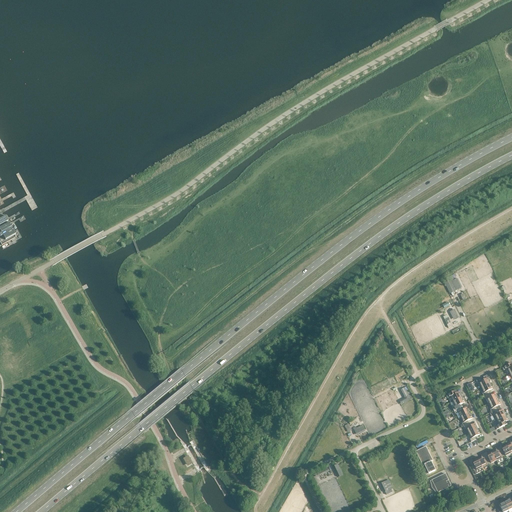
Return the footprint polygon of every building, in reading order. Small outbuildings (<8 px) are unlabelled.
[(3,215),(0,217),(0,228),(8,224),(8,223),(7,222),(8,222),(5,217),(4,217),(3,215)] [(9,224),(8,224),(0,228),(0,237),(12,231),(12,230),(11,229),(11,228),(9,224)] [(12,230),(12,231),(0,237),(0,243),(1,246),(16,238),(15,237),(14,235),(15,235),(12,230)] [(455,280),(451,282),(455,291),(460,289),(455,280)] [(446,316),(443,317),(448,328),(451,327),(446,316)] [(511,363),(510,364),(502,368),(504,371),(507,369),(509,374),(511,372),(511,363)] [(479,383),(481,388),(490,384),(489,381),(488,378),(483,381),(481,378),(476,381),(477,383),(479,383)] [(491,386),(490,384),(481,388),(484,393),(482,394),(484,397),(489,394),(488,391),(493,389),(491,386)] [(410,395),(405,387),(400,390),(405,398),(399,401),(401,405),(410,400),(409,396),(410,395)] [(454,394),(453,392),(445,396),(447,398),(448,398),(451,403),(453,402),(461,398),(460,395),(461,395),(459,392),(454,394)] [(490,397),(489,394),(484,397),(485,399),(486,399),(489,404),(498,400),(496,397),(497,397),(495,394),(490,397)] [(463,400),(461,398),(453,402),(455,407),(454,407),(455,410),(461,408),(460,405),(465,403),(463,400)] [(499,402),(498,400),(489,404),(491,409),(490,409),(491,412),(497,410),(496,407),(501,405),(499,402)] [(462,410),(461,408),(455,410),(454,411),(455,414),(456,414),(458,419),(461,418),(469,413),(468,411),(469,411),(467,408),(462,410)] [(498,412),(497,410),(491,412),(490,413),(491,417),(493,416),(495,420),(497,420),(505,415),(504,413),(505,413),(503,410),(498,412)] [(470,416),(469,413),(461,418),(463,423),(462,423),(463,426),(469,424),(467,421),(472,418),(471,416),(470,416)] [(506,418),(505,415),(497,420),(499,425),(496,426),(496,427),(495,427),(496,430),(507,425),(505,422),(508,420),(507,418),(506,418)] [(470,426),(469,424),(463,426),(465,429),(466,428),(468,434),(477,429),(476,427),(475,424),(470,426)] [(356,434),(365,430),(362,425),(354,429),(356,434)] [(478,432),(477,429),(468,434),(471,439),(470,439),(471,442),(476,439),(475,437),(480,434),(479,431),(478,432)] [(501,445),(498,446),(503,457),(511,454),(506,445),(503,447),(502,448),(501,445)] [(505,460),(503,457),(498,446),(495,447),(496,451),(495,451),(492,452),(496,461),(497,464),(505,460)] [(426,447),(416,452),(423,466),(424,465),(426,469),(423,471),(426,475),(435,471),(431,462),(433,461),(426,447)] [(486,452),(483,453),(489,465),(496,461),(492,452),(488,454),(489,455),(488,455),(486,452)] [(489,465),(483,453),(480,455),(482,458),(481,458),(477,459),(481,468),(489,465)] [(471,459),(468,460),(475,474),(483,471),(481,468),(477,459),(474,461),(474,462),(473,462),(471,459)] [(327,467),(313,474),(315,477),(320,474),(321,475),(329,471),(327,467)] [(449,481),(445,474),(431,480),(438,493),(449,487),(447,484),(448,483),(449,481)] [(392,492),(387,481),(381,483),(386,495),(392,492)] [(504,511),(508,510),(504,502),(499,505),(500,508),(498,509),(498,511),(504,511)]
